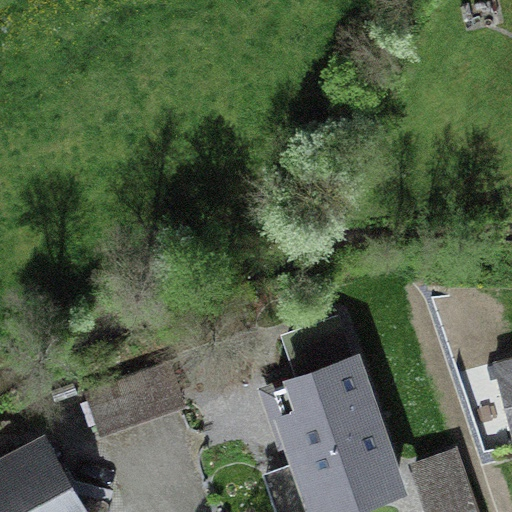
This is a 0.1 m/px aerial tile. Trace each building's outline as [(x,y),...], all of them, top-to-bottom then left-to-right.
[(314,510),(314,511),(317,511),(391,487),(390,484),(389,485),(332,321),(285,337),(300,383),(265,395),(281,440),(290,437),(302,472),(301,472),(302,475),(303,475),(315,510),(314,510)] [(200,349),(169,360),(179,389),(210,378),(200,349)] [(511,359),(489,365),(511,451),(511,359)] [(162,365),(85,393),(100,435),(176,408),(162,365)] [(0,511),(70,511),(36,449),(0,469),(0,468),(0,511)] [(434,474),(430,462),(412,468),(426,511),(468,511),(453,467),(434,474)]
